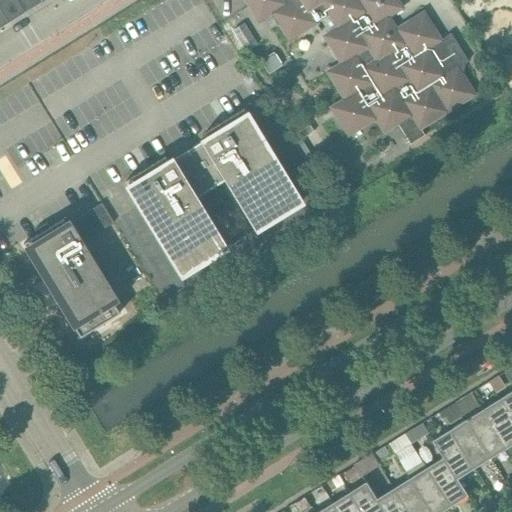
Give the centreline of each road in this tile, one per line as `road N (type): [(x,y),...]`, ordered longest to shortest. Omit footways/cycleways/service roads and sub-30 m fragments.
road 1 (tertiary): [(511,255),(99,511)]
road 2 (tertiary): [(169,511),(511,298)]
road 3 (residential): [(94,511),(0,365)]
